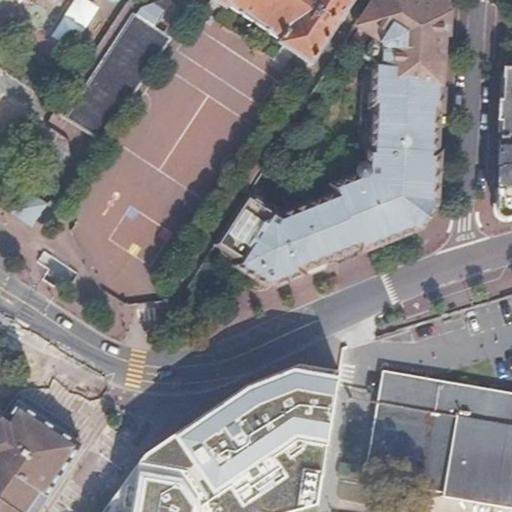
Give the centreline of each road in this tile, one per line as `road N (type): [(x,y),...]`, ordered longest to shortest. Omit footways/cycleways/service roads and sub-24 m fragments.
road 1 (tertiary): [(463,262),(160,377)]
road 2 (unknown): [(142,292),(177,283),(296,88)]
road 3 (tertiary): [(463,262),(484,0)]
road 4 (residential): [(70,511),(160,377)]
road 5 (tertiary): [(129,370),(102,343),(0,283)]
road 6 (tertiary): [(0,320),(91,366),(129,370)]
